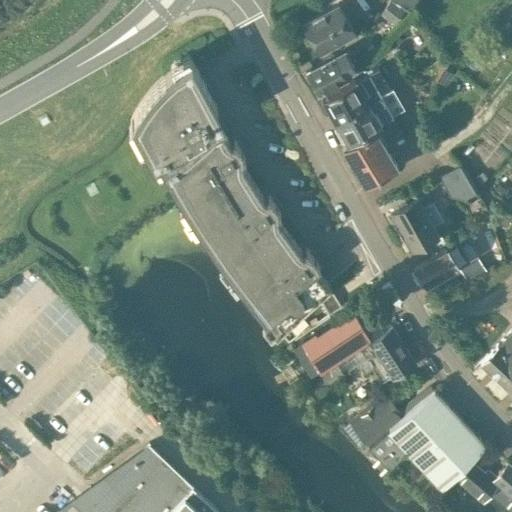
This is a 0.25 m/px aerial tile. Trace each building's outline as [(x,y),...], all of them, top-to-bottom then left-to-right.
[(391,0),(381,13),(393,23),(405,8),(394,0),(391,0)] [(301,25),(318,52),(353,30),(336,3),(301,25)] [(304,72),(318,93),(345,77),(344,74),(355,67),(344,49),(332,55),(304,72)] [(280,328),(288,338),(341,304),(330,286),(331,285),(316,267),(318,265),(320,264),(319,262),(318,260),(317,257),(315,255),(314,253),(312,251),(310,250),(308,248),(306,247),(305,248),(302,250),(276,214),(279,213),(281,212),(280,210),(279,208),(278,205),(277,203),(275,201),(274,199),(272,197),(270,195),(268,194),(267,195),(265,197),(241,160),(244,158),(245,158),(245,155),(244,153),(243,150),(242,148),(241,146),(239,144),(238,142),(236,140),(234,138),(233,139),(230,141),(220,123),(226,120),(190,54),(173,66),(166,72),(159,78),(153,85),(144,96),(137,107),(130,119),(132,119),(153,159),(157,157),(163,168),(184,205),(199,229),(223,264),(239,287),(266,320),(276,331),(280,328)] [(321,98),(334,120),(379,94),(367,73),(354,80),(353,79),(321,98)] [(341,145),(342,146),(374,128),(373,126),(391,115),(379,94),(334,120),(346,142),(341,145)] [(342,146),(363,183),(396,165),(374,128),(342,146)] [(449,196),(462,199),(474,192),(458,164),(438,176),(449,196)] [(389,214),(410,250),(437,234),(416,198),(389,214)] [(412,268),(424,288),(457,266),(445,246),(412,268)] [(459,267),(467,279),(485,267),(477,256),(459,267)] [(370,338),(370,340),(382,332),(371,315),(360,321),(353,310),(317,333),(315,330),(298,341),(317,370),(321,368),(370,338)] [(370,340),(393,374),(415,359),(392,325),(382,332),(370,340)] [(511,328),(480,362),(511,392),(511,328)] [(406,446),(441,484),(485,442),(434,388),(368,441),(388,463),(406,446)] [(382,394),(349,420),(365,440),(398,414),(382,394)] [(167,511),(185,494),(204,511),(222,511),(148,442),(81,511),(167,511)] [(472,458),(457,475),(483,497),(487,493),(509,511),(511,508),(511,463),(508,460),(493,477),(472,458)] [(204,511),(185,494),(167,511),(204,511)]
